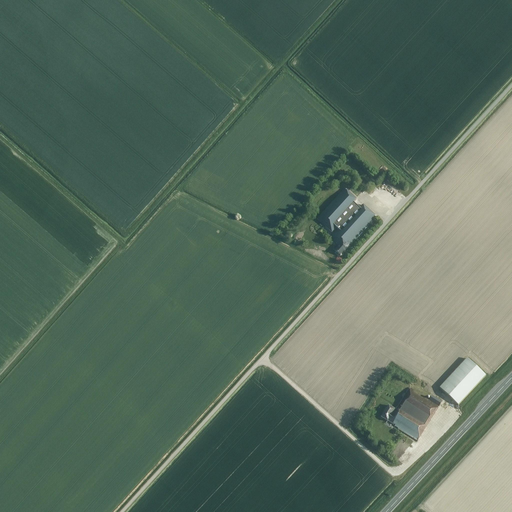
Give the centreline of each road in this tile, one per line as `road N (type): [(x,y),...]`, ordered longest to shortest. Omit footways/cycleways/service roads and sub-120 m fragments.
road 1 (unclassified): [(121,511),(511,84)]
road 2 (trunk): [(384,511),(511,375)]
